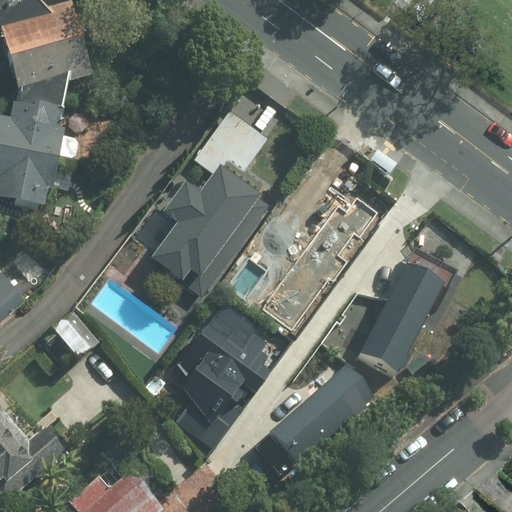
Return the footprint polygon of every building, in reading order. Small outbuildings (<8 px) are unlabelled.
[(0,0),(0,31),(46,16),(31,0),(0,0)] [(441,0),(405,0),(400,8),(423,25),(441,0)] [(46,16),(0,31),(0,41),(17,96),(67,80),(66,87),(91,82),(68,9),(46,16)] [(14,109),(12,109),(9,125),(0,123),(0,204),(44,212),(47,197),(51,198),(63,134),(57,133),(66,87),(67,80),(17,96),(14,109)] [(273,211),(216,170),(202,189),(185,176),(152,221),(167,232),(140,268),(199,311),(273,211)] [(398,204),(363,179),(332,220),(366,245),(398,204)] [(297,207),(267,246),(290,263),(257,305),(294,332),(339,273),(322,260),(338,238),(297,207)] [(442,289),(404,269),(357,359),(395,379),(442,289)] [(0,326),(21,308),(0,283),(0,326)] [(286,352),(227,309),(176,375),(188,385),(163,418),(210,454),(286,352)] [(50,333),(77,364),(99,345),(72,314),(50,333)] [(370,404),(345,374),(260,443),(285,474),(370,404)] [(0,414),(0,505),(63,455),(46,434),(27,448),(0,414)] [(159,511),(129,475),(108,492),(98,479),(66,504),(72,511),(159,511)]
